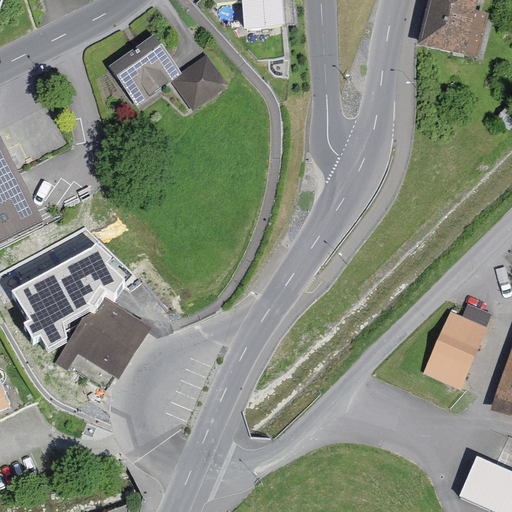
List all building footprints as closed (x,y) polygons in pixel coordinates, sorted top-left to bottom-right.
[(248,34),(285,31),(282,0),(213,0),(217,5),(245,3),(248,34)] [(480,0),(435,0),(423,50),(465,60),(480,0)] [(153,40),(107,72),(131,106),(177,75),(153,40)] [(207,60),(170,85),(191,115),(228,90),(207,60)] [(0,146),(0,252),(43,231),(0,146)] [(151,335),(99,302),(53,366),(105,402),(151,335)] [(484,334),(452,320),(429,376),(462,390),(484,334)] [(511,370),(496,412),(511,418),(511,370)] [(0,422),(12,417),(0,390),(0,422)] [(483,511),(511,511),(511,480),(475,465),(459,502),(483,511)]
